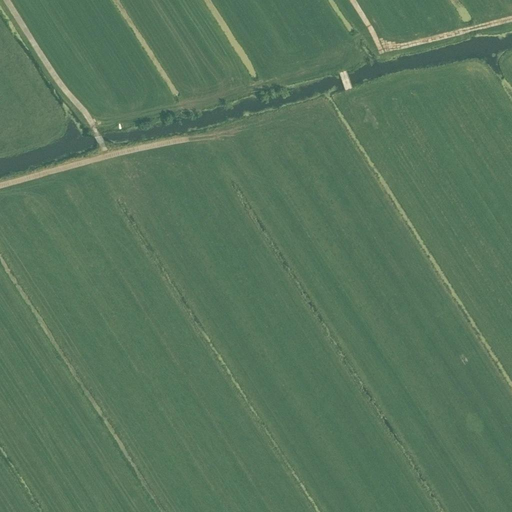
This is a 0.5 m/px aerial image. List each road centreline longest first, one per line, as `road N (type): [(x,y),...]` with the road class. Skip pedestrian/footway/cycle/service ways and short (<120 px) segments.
road 1 (track): [(186,138),(0,185)]
road 2 (track): [(351,0),(379,45),(394,48),(511,19)]
road 3 (track): [(6,0),(106,156)]
